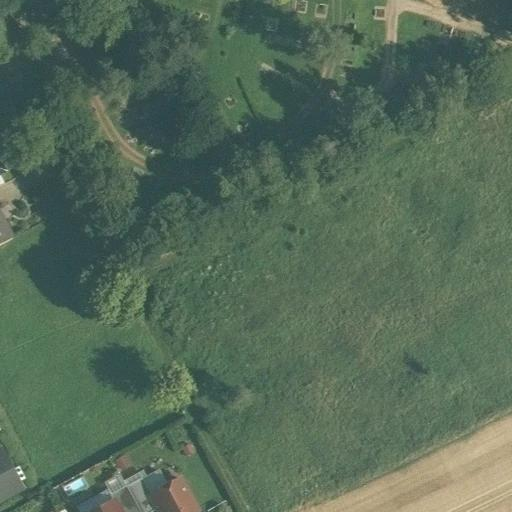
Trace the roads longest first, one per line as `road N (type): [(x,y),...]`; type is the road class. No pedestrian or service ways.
road 1 (track): [(252,511),(20,102)]
road 2 (track): [(120,278),(511,78)]
